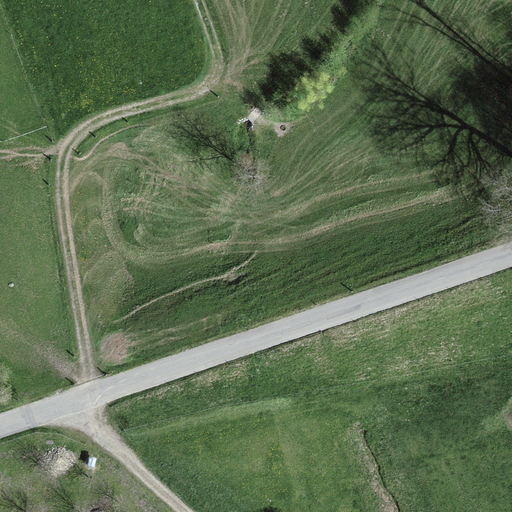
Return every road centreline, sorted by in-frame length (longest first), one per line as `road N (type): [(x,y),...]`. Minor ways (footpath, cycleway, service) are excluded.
road 1 (tertiary): [(511,252),(0,426)]
road 2 (track): [(93,397),(63,157),(95,118),(210,82),(218,56),(202,0)]
